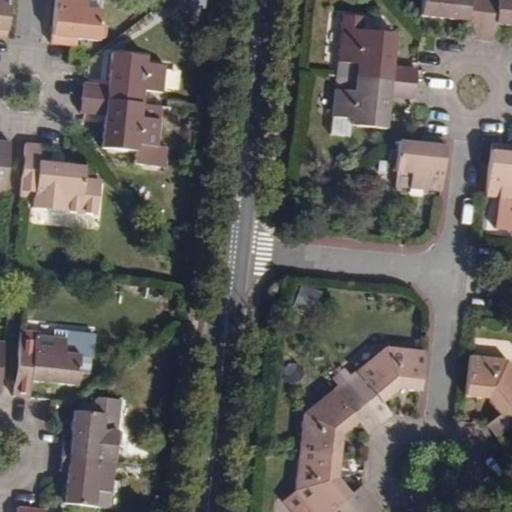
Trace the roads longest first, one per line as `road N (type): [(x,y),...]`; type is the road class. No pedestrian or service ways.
road 1 (tertiary): [(197,511),(226,249)]
road 2 (tertiary): [(226,249),(254,0)]
road 3 (residential): [(226,249),(449,270)]
road 4 (residential): [(428,463),(449,270)]
road 5 (residential): [(449,270),(468,91)]
